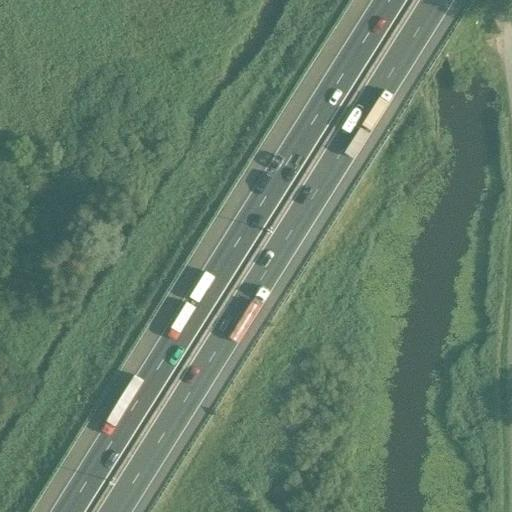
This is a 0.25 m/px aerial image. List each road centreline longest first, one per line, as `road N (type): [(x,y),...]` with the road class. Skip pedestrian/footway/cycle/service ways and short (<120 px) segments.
road 1 (motorway): [(114,511),(437,0)]
road 2 (motorway): [(388,0),(67,511)]
